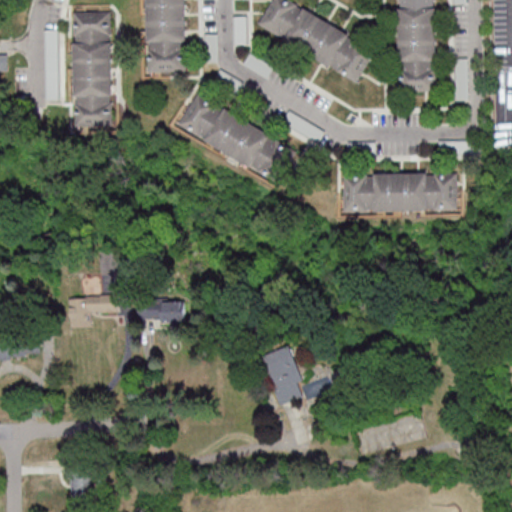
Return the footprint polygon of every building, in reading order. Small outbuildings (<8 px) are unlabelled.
[(149,0),(151,72),(189,71),(186,0),(149,0)] [(360,79),(372,54),(346,42),(351,31),(287,0),(272,0),(261,25),(286,37),(284,42),(360,79)] [(435,0),(399,0),(401,91),(437,90),(435,0)] [(112,11),(75,11),(77,126),(114,125),(112,11)] [(58,49),(51,49),(50,43),(45,43),(47,99),(60,98),(58,49)] [(8,54),(0,53),(0,70),(8,70),(8,54)] [(466,98),(467,58),(455,57),(455,67),(456,67),(455,98),(466,98)] [(181,125),(277,180),(295,148),(199,93),(181,125)] [(348,142),(348,154),(375,154),(375,141),(348,142)] [(459,173),(345,173),(345,211),(459,210),(459,173)] [(93,326),(93,311),(119,311),(119,295),(71,296),(72,327),(93,326)] [(140,322),(188,321),(187,300),(140,301),(140,322)] [(263,354),(278,404),(303,397),(299,381),(303,380),(293,345),(263,354)] [(95,476),(78,475),(78,468),(66,467),(66,477),(71,477),(71,498),(95,498),(95,476)]
